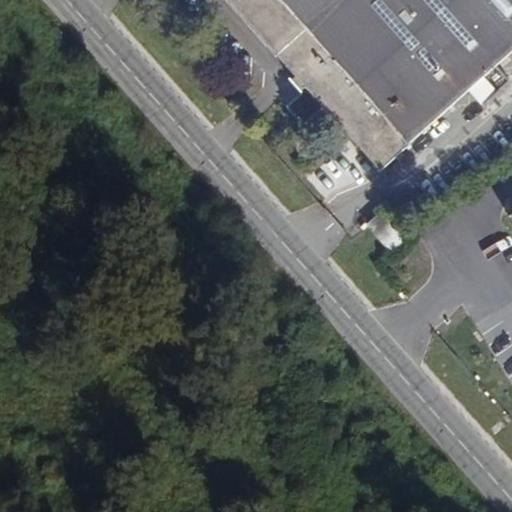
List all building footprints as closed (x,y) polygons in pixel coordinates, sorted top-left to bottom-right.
[(511,0),(229,0),(296,75),(293,78),(291,77),(290,78),(302,92),(298,95),(315,112),(322,106),(381,171),(470,90),(497,66),(511,52),(511,0)] [(510,81),(497,66),(470,90),(483,105),(510,81)] [(316,114),(315,113),(298,95),(287,105),(305,123),(316,114)] [(387,208),(396,222),(414,211),(414,210),(413,210),(404,197),(387,208)] [(368,225),(379,237),(395,228),(393,225),(381,212),(368,225)] [(391,251),(404,239),(395,228),(379,237),(391,251)]
